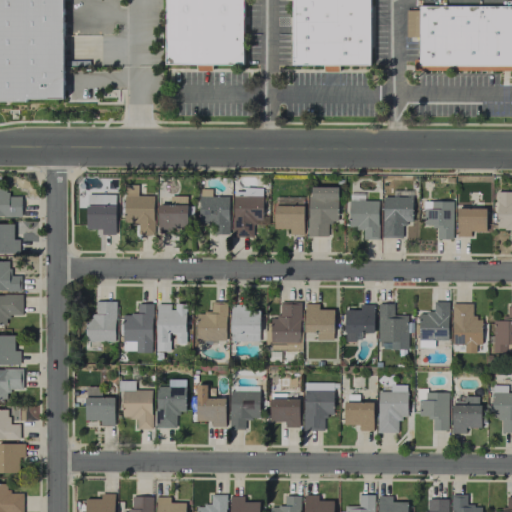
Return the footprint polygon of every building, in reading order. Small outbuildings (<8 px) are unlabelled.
[(0,0),(0,101),(65,97),(64,0),(0,0)] [(164,0),(241,0),(241,63),(164,63),(164,0)] [(292,0),(369,0),(369,63),(292,63),(292,0)] [(418,5),(511,5),(511,68),(414,68),(414,59),(418,59),(418,5)] [(406,37),(418,37),(418,10),(406,10),(406,37)] [(338,187),(308,186),(307,236),(327,236),(327,222),(337,222),(338,187)] [(21,196),(7,196),(7,187),(0,187),(0,216),(21,217),(21,196)] [(252,237),(252,222),(261,222),(261,188),(246,188),(246,196),(232,196),(232,237),(252,237)] [(228,235),(228,196),(210,196),(211,189),(199,189),(199,225),(212,225),(212,234),(228,235)] [(153,235),(153,196),(137,195),(137,191),(124,191),(123,224),(137,224),(137,234),(153,235)] [(511,191),(496,192),(496,229),(510,229),(510,239),(511,239),(511,191)] [(115,235),(115,194),(86,194),(85,229),(101,230),(101,234),(115,235)] [(187,227),(186,195),(170,196),(170,204),(157,204),(157,233),(171,233),(171,228),(187,227)] [(412,197),(382,196),(381,237),(401,238),(402,223),(411,223),(412,197)] [(377,200),(348,201),(348,228),(362,228),(363,240),(378,239),(377,200)] [(452,201),(423,201),(422,226),(436,226),(436,239),(452,239),(452,201)] [(303,206),(274,205),(273,228),(288,229),(288,234),(302,234),(303,206)] [(485,209),(456,208),(456,236),(469,237),(469,231),(485,231),(485,209)] [(115,301),(94,301),(94,322),(85,322),(85,350),(101,350),(101,341),(115,341),(115,301)] [(225,341),(226,302),(211,301),(211,312),(196,312),(196,340),(225,341)] [(448,301),(433,301),(432,312),(418,312),(418,347),(434,348),(434,340),(447,340),(448,301)] [(299,343),(300,302),(280,302),(279,317),(270,317),(270,342),(299,343)] [(151,352),(152,303),(137,303),(137,314),(122,314),(122,351),(151,352)] [(185,343),(186,303),(172,303),(156,303),(156,351),(170,351),(170,332),(175,333),(175,343),(185,343)] [(230,303),(230,341),(259,341),(260,310),(250,310),(250,303),(230,303)] [(334,309),(318,309),(318,304),(304,303),(304,332),(316,332),(316,340),(333,341),(334,309)] [(407,314),(393,315),(393,303),(377,304),(378,342),(380,342),(380,349),(407,349),(407,314)] [(481,344),(481,318),(471,318),(471,303),(451,303),(452,345),(481,344)] [(344,310),(344,342),(355,341),(355,332),(374,332),(373,304),(359,304),(359,309),(344,310)] [(511,305),(507,306),(506,319),(493,318),(492,352),(505,352),(505,344),(511,344),(511,305)] [(0,398),(8,398),(7,389),(22,389),(22,368),(0,368),(0,398)] [(150,389),(134,390),(134,382),(120,382),(121,418),(135,418),(136,429),(152,429),(150,389)] [(224,427),(225,398),(206,398),(206,385),(196,384),(195,421),(210,421),(210,426),(224,427)] [(377,391),(376,432),(397,432),(397,418),(406,419),(406,385),(389,384),(389,391),(377,391)] [(511,432),(511,392),(507,392),(507,385),(491,385),(491,414),(499,415),(499,432),(511,432)] [(85,420),(100,420),(100,425),(114,426),(114,398),(100,398),(101,387),(85,386),(85,420)] [(184,412),(185,387),(155,386),(154,427),(176,428),(176,412),(184,412)] [(333,414),(332,389),(302,389),(303,430),(324,430),(324,414),(333,414)] [(258,419),(259,392),(229,391),(229,430),(244,430),(244,419),(258,419)] [(447,391),(417,391),(416,416),(432,416),(431,430),(447,431),(447,391)] [(269,422),(283,422),(283,427),(298,427),(298,399),(285,399),(285,393),(270,393),(269,422)] [(373,402),(358,402),(358,394),(345,394),(344,425),(359,425),(359,430),(372,431),(373,402)] [(479,428),(480,396),(463,396),(462,401),(452,401),(451,433),(465,433),(465,427),(479,428)] [(0,472),(19,472),(18,457),(24,457),(24,443),(0,443),(0,472)] [(22,511),(23,493),(8,493),(8,484),(0,483),(0,511),(22,511)] [(114,511),(114,494),(100,493),(100,498),(85,498),(84,511),(114,511)] [(225,511),(225,494),(210,494),(210,505),(196,505),(195,511),(225,511)] [(373,511),(374,494),(357,494),(357,506),(345,505),(344,511),(373,511)] [(450,511),(480,511),(480,505),(466,505),(465,494),(450,495),(450,511)] [(299,511),(299,495),(284,495),(284,505),(269,504),(269,511),(299,511)] [(332,511),(333,501),(318,501),(318,495),(304,495),(303,511),(332,511)] [(406,511),(407,502),(392,501),(392,496),(378,495),(377,511),(406,511)] [(151,511),(152,496),(131,496),(131,511),(122,511),(121,511),(151,511)] [(185,511),(185,502),(169,502),(169,496),(155,496),(155,511),(185,511)] [(258,511),(259,502),(243,502),(243,496),(230,496),(229,511),(258,511)] [(511,511),(511,497),(506,497),(505,510),(490,509),(490,511),(511,511)] [(446,511),(447,499),(427,498),(426,511),(446,511)]
